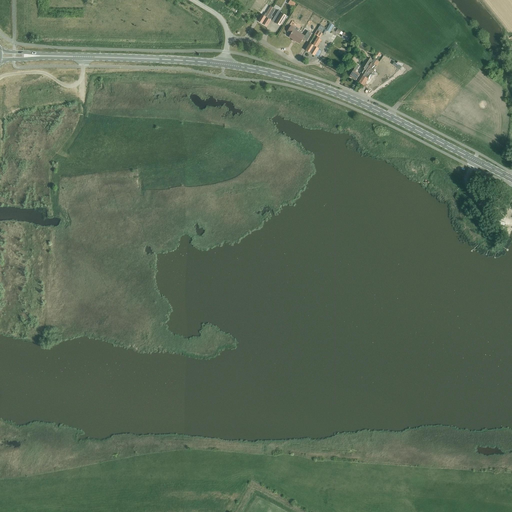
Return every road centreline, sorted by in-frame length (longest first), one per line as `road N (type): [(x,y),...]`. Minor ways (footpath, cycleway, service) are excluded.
road 1 (secondary): [(474,159),(342,95),(223,64)]
road 2 (secondary): [(83,56),(223,64)]
